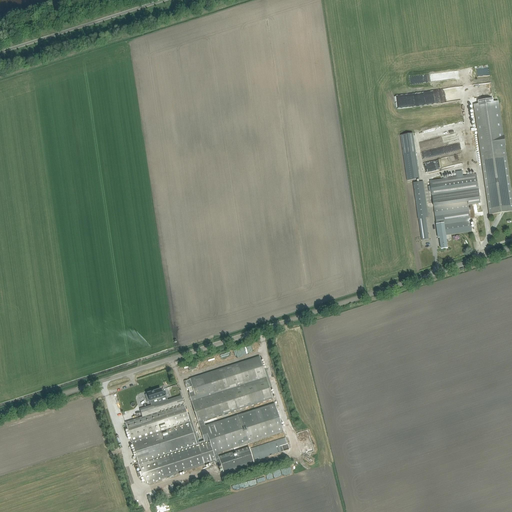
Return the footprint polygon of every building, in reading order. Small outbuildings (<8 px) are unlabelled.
[(427,105),(426,92),(415,92),(415,106),(427,105)] [(474,105),(489,214),(511,210),(511,195),(499,102),(494,102),(493,98),(478,100),(479,104),(474,105)] [(428,139),(419,141),(421,147),(458,140),(457,133),(454,133),(452,126),(426,131),(428,139)] [(420,179),(413,133),(401,135),(407,181),(420,179)] [(431,186),(429,186),(429,192),(432,191),(434,206),(468,202),(469,204),(481,202),(480,194),(477,174),(463,176),(462,170),(456,171),(456,177),(431,181),(431,186)] [(429,239),(426,218),(428,218),(427,211),(425,190),(424,182),(414,183),(415,191),(418,212),(419,219),(422,240),(429,239)] [(440,238),(441,244),(441,249),(448,248),(446,235),(472,232),(468,202),(434,206),(438,238),(440,238)] [(137,472),(139,478),(143,477),(145,484),(216,461),(214,454),(284,432),(275,403),(205,426),(203,421),(273,399),(260,357),(190,380),(192,387),(193,391),(189,393),(204,440),(199,442),(190,415),(188,415),(184,405),(149,415),(125,423),(132,443),(141,471),(137,472)] [(148,394),(145,395),(148,402),(150,401),(151,406),(163,402),(161,397),(163,396),(161,389),(147,393),(148,394)] [(146,407),(149,415),(184,405),(182,397),(151,406),(146,407)] [(284,437),(268,443),(251,449),(255,461),(272,455),(272,456),(289,450),(284,437)] [(218,453),(214,454),(216,461),(219,460),(221,466),(223,472),(254,462),(249,447),(219,457),(218,453)] [(164,495),(163,492),(158,494),(158,496),(153,498),(154,501),(163,498),(162,495),(164,495)]
